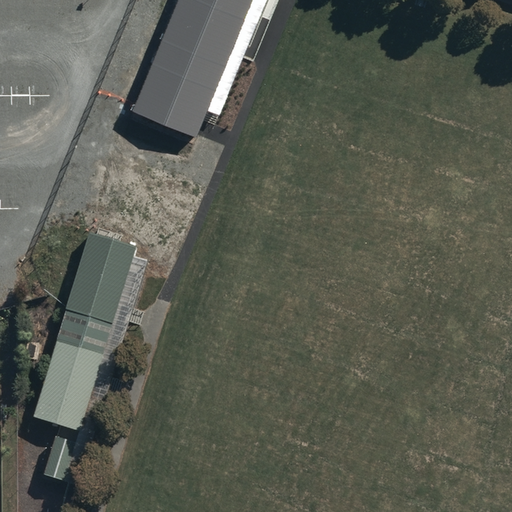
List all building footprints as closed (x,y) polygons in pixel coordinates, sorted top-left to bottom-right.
[(0,0),(0,123),(13,124),(13,147),(109,145),(108,103),(83,103),(83,88),(43,88),(43,106),(33,106),(30,0),(0,0)] [(266,0),(181,0),(132,111),(195,136),(206,109),(213,112),(219,114),(243,57),(245,50),(266,0)] [(82,438),(138,253),(91,239),(35,424),(82,438)] [(42,252),(27,287),(58,301),(74,266),(42,252)] [(82,444),(59,437),(46,477),(69,484),(82,444)]
